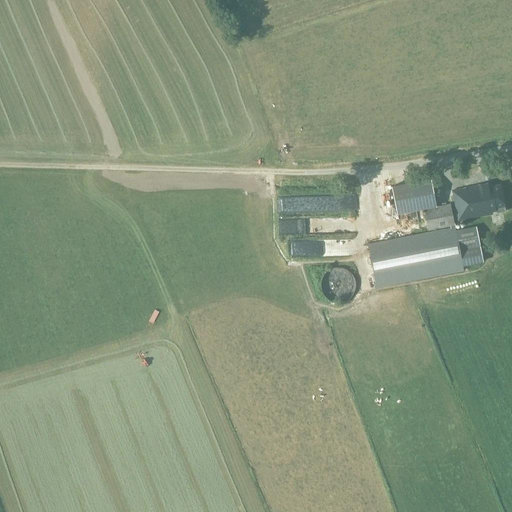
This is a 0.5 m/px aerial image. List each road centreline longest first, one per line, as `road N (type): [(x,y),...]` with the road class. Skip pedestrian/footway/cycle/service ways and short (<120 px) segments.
road 1 (track): [(0,165),(286,172)]
road 2 (unclassified): [(286,172),(511,148)]
